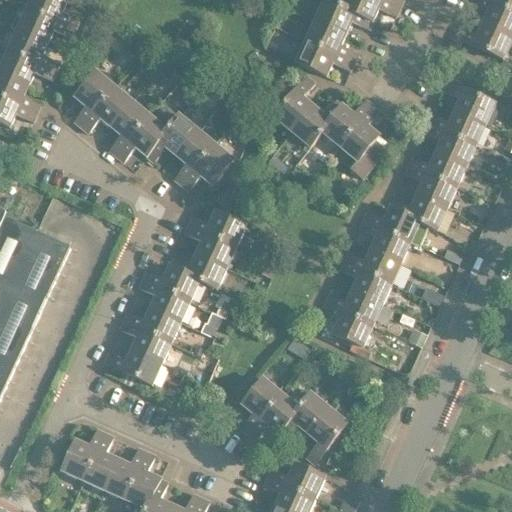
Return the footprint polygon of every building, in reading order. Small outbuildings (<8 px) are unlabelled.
[(60,18),(66,6),(53,0),(32,0),(26,13),(74,35),(78,26),(60,18)] [(374,0),(345,0),(341,9),(372,23),(378,12),(395,20),(399,11),(374,0)] [(374,0),(399,11),(402,3),(396,0),(374,0)] [(511,42),(511,41),(511,17),(474,0),(470,8),(488,16),(483,29),(511,42)] [(511,0),(474,0),(511,17),(511,0)] [(368,34),(372,23),(341,9),(325,1),(314,24),(345,38),(351,26),(368,34)] [(70,43),(74,35),(26,13),(17,34),(47,48),(52,35),(70,43)] [(305,45),(353,66),(357,58),(340,50),(345,38),(314,24),(305,45)] [(459,33),(455,42),(502,64),(511,42),(483,29),(477,41),(459,33)] [(41,60),(47,48),(17,34),(7,54),(55,76),(59,68),(41,60)] [(349,75),(353,66),(305,45),(295,67),(326,81),(332,67),(349,75)] [(34,76),(51,84),(55,76),(7,54),(0,69),(0,76),(28,89),(34,76)] [(500,72),(509,77),(511,70),(511,68),(503,64),(500,72)] [(85,109),(72,125),(80,131),(114,90),(95,75),(74,100),(85,109)] [(0,101),(36,118),(40,110),(22,102),(28,89),(0,76),(0,101)] [(213,76),(203,89),(211,96),(222,83),(213,76)] [(272,120),(291,135),(313,109),(302,100),(314,86),(305,79),(272,120)] [(454,115),(485,129),(495,107),(448,86),(443,95),(460,103),(454,115)] [(131,105),(114,90),(80,131),(87,137),(100,122),(110,130),(131,105)] [(185,91),(180,97),(181,103),(187,108),(195,98),(185,91)] [(32,127),(36,118),(0,101),(0,127),(8,131),(14,119),(32,127)] [(313,109),(291,135),(309,150),(321,136),(343,109),(335,103),(324,117),(313,109)] [(321,136),(338,150),(371,109),(364,103),(352,118),(343,109),(321,136)] [(149,119),(131,105),(110,130),(120,139),(108,154),(115,160),(149,119)] [(367,129),(378,115),(371,109),(338,150),(355,165),(349,172),(334,190),(346,200),(361,181),(381,157),(380,156),(377,153),(381,148),(374,143),(378,138),(367,129)] [(432,120),(428,129),(476,150),(485,129),(454,115),(449,127),(432,120)] [(165,149),(175,158),(196,133),(178,118),(165,133),(144,158),(152,165),(165,149)] [(165,133),(149,119),(115,160),(122,166),(135,151),(144,158),(165,133)] [(435,157),(466,172),(476,150),(428,129),(424,137),(440,145),(435,157)] [(214,148),(196,133),(175,158),(186,167),(173,182),(180,188),(214,148)] [(232,163),(214,148),(180,188),(187,194),(200,179),(211,188),(232,163)] [(413,162),(409,171),(457,192),(466,172),(435,157),(429,170),(413,162)] [(489,166),(502,171),(505,163),(493,158),(489,166)] [(421,186),(416,198),(448,213),(457,192),(409,171),(405,179),(421,186)] [(486,195),(496,199),(500,187),(490,183),(486,195)] [(389,213),(427,231),(437,235),(448,213),(416,198),(410,211),(394,203),(389,213)] [(384,225),(366,217),(362,224),(410,246),(418,250),(427,231),(389,213),(384,225)] [(192,220),(188,228),(236,251),(246,229),(215,215),(209,227),(192,220)] [(0,276),(48,299),(70,249),(0,216),(0,276)] [(401,266),(410,246),(362,224),(359,232),(377,240),(371,253),(401,266)] [(227,271),(236,251),(188,228),(184,237),(201,245),(195,257),(227,271)] [(460,244),(466,246),(468,240),(463,238),(460,244)] [(446,252),(443,260),(458,267),(462,259),(446,252)] [(348,257),(344,265),(391,287),(401,266),(371,253),(366,265),(348,257)] [(190,269),(173,261),(168,271),(199,285),(216,293),(227,271),(195,257),(190,269)] [(391,287),(344,265),(340,274),(358,282),(352,294),(382,307),(391,287)] [(146,274),(142,283),(190,305),(199,285),(168,271),(163,282),(146,274)] [(0,347),(21,357),(48,299),(0,276),(0,347)] [(180,326),(190,305),(142,283),(138,292),(155,299),(149,312),(180,326)] [(238,292),(234,301),(242,304),(246,296),(238,292)] [(329,298),(325,307),(372,329),(382,307),(352,294),(347,306),(329,298)] [(444,299),(435,294),(430,305),(439,309),(444,299)] [(222,303),(216,317),(225,321),(234,301),(230,299),(227,305),(222,303)] [(372,329),(325,307),(321,316),(339,324),(332,337),(362,351),(372,329)] [(401,316),(409,319),(413,311),(405,308),(401,316)] [(143,324),(126,316),(123,324),(171,347),(180,326),(149,312),(143,324)] [(225,322),(225,321),(216,317),(211,315),(202,335),(210,339),(219,319),(225,322)] [(161,367),(171,347),(123,324),(119,333),(136,341),(130,353),(161,367)] [(410,346),(420,350),(426,337),(416,333),(410,346)] [(370,355),(351,346),(348,354),(367,362),(370,355)] [(0,347),(0,400),(21,357),(0,347)] [(200,359),(203,352),(195,348),(192,356),(200,359)] [(151,389),(161,367),(130,353),(125,365),(108,358),(103,367),(151,389)] [(253,417),(240,433),(247,439),(281,398),(262,383),(242,408),(253,417)] [(329,412),(310,397),(298,412),(277,438),(285,444),(296,430),(307,438),(329,412)] [(298,412),(281,398),(247,439),(254,445),(267,430),(277,438),(298,412)] [(314,468),(347,427),(329,412),(307,438),(317,447),(306,461),(314,468)] [(75,444),(61,474),(82,484),(104,436),(96,432),(88,449),(75,444)] [(105,457),(113,440),(104,436),(82,484),(103,493),(117,463),(105,457)] [(125,503),(147,455),(137,451),(129,468),(117,463),(103,493),(125,503)] [(146,476),(154,459),(147,455),(125,503),(120,511),(144,511),(159,482),(146,476)] [(330,455),(325,466),(333,469),(339,458),(330,455)] [(271,473),(267,481),(315,503),(325,482),(294,468),(288,481),(271,473)] [(278,511),(310,511),(315,503),(267,481),(263,490),(281,498),(275,510),(278,511)] [(159,482),(144,511),(169,511),(171,509),(159,503),(167,485),(159,482)] [(355,494),(348,491),(339,511),(338,511),(353,511),(358,503),(355,494)] [(195,511),(200,501),(192,497),(184,511),(178,511),(171,509),(169,511),(195,511)] [(205,511),(209,505),(200,501),(195,511),(205,511)]
